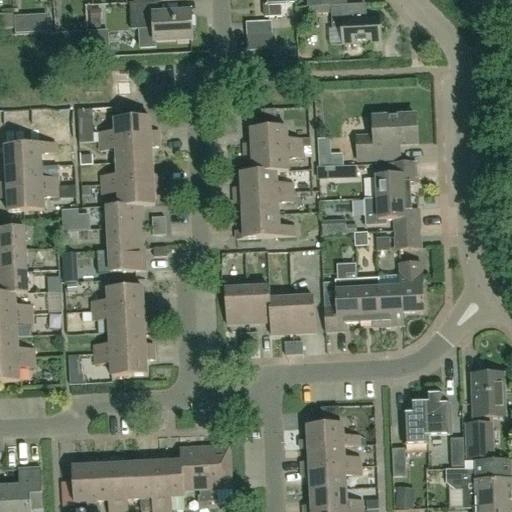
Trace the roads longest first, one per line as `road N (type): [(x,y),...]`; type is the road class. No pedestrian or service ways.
road 1 (residential): [(193,401),(186,288),(192,121),(216,72),(217,0)]
road 2 (residential): [(488,297),(471,272),(452,48),(444,28),(405,0)]
road 3 (residential): [(269,395),(270,376),(366,371),(424,358),(488,297)]
road 4 (residential): [(0,430),(63,427),(88,406),(193,401)]
